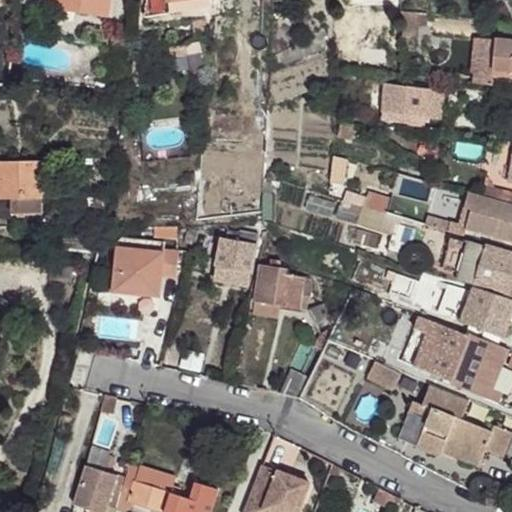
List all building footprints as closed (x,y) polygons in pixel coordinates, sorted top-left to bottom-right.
[(51,0),(51,4),(75,8),(74,12),(109,17),(110,0),(51,0)] [(211,0),(147,0),(144,18),(170,12),(212,6),(211,0)] [(402,14),(403,37),(417,36),(417,27),(416,14),(416,13),(402,14)] [(416,14),(417,27),(427,27),(426,13),(416,14)] [(215,16),(214,33),(224,33),(226,17),(215,16)] [(192,22),(194,36),(207,34),(205,20),(192,22)] [(112,36),(110,50),(133,52),(134,39),(112,36)] [(476,84),(491,85),(492,75),(495,39),(475,38),(472,73),(477,74),(476,84)] [(511,40),(495,39),(492,75),(511,76),(511,40)] [(120,91),(121,78),(96,75),(95,87),(120,91)] [(445,92),(421,89),(384,85),(380,119),(424,126),(426,116),(433,117),(433,118),(442,119),(445,92)] [(346,159),(331,160),(330,110),(310,110),(309,90),(270,91),(270,104),(269,104),(271,166),(329,165),(330,186),(346,185),(346,159)] [(341,122),(338,137),(352,140),(356,125),(341,122)] [(43,161),(0,161),(0,219),(11,219),(11,213),(44,213),(43,161)] [(263,220),(271,220),(272,180),(264,179),(263,220)] [(511,203),(511,192),(486,186),(483,196),(511,203)] [(511,203),(483,196),(468,192),(464,207),(471,209),(466,229),(511,241),(511,203)] [(109,207),(109,193),(88,194),(88,199),(104,198),(104,207),(109,207)] [(365,207),(402,218),(406,203),(369,193),(365,207)] [(334,202),(309,195),(306,208),(331,215),(334,202)] [(104,213),(104,198),(88,199),(89,212),(89,213),(104,213)] [(365,207),(362,206),(357,224),(396,235),(402,218),(365,207)] [(428,215),(425,224),(451,231),(453,222),(428,215)] [(248,286),(257,237),(254,236),(255,233),(240,230),(239,236),(224,233),(215,279),(248,286)] [(113,291),(141,294),(143,275),(161,278),(164,251),(165,244),(129,241),(119,244),(113,291)] [(511,253),(468,241),(457,279),(511,295),(511,253)] [(177,280),(180,253),(164,251),(161,278),(177,280)] [(260,265),(255,302),(280,306),(300,309),(304,277),(286,274),(286,269),(280,268),(281,262),(270,261),(269,266),(260,265)] [(511,299),(474,287),(461,322),(469,325),(501,338),(503,338),(511,314),(511,299)] [(253,314),(277,319),(280,306),(255,302),(253,314)] [(429,335),(433,322),(420,317),(415,330),(429,335)] [(507,351),(433,322),(429,335),(415,367),(499,402),(502,394),(492,390),(507,351)] [(250,324),(243,358),(268,363),(276,329),(250,324)] [(498,346),(501,338),(469,325),(466,334),(498,346)] [(321,354),(330,337),(324,335),(320,336),(313,350),(321,354)] [(401,374),(376,361),(368,377),(394,390),(401,374)] [(309,379),(290,370),(280,394),(299,399),(309,379)] [(461,419),(468,401),(430,386),(422,406),(413,402),(409,411),(428,418),(417,447),(441,457),(443,451),(446,442),(483,457),(485,450),(502,457),(511,432),(487,422),(484,428),(461,419)] [(117,398),(105,395),(101,411),(114,414),(117,398)] [(483,457),(446,442),(443,451),(479,466),(483,457)] [(176,478),(130,464),(126,477),(116,509),(126,511),(132,511),(135,505),(158,511),(210,511),(218,489),(196,483),(191,499),(178,495),(171,493),(173,487),(176,478)] [(126,477),(87,466),(75,506),(89,510),(88,511),(115,511),(116,509),(126,477)] [(299,511),(310,484),(263,466),(245,511),(299,511)] [(173,487),(171,493),(178,495),(180,488),(173,487)] [(395,496),(380,488),(374,502),(390,510),(395,496)]
